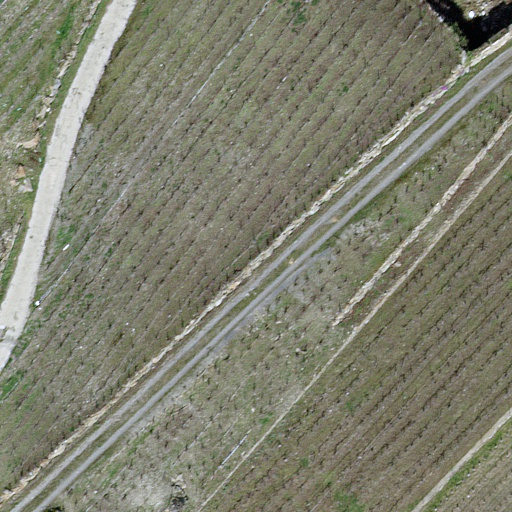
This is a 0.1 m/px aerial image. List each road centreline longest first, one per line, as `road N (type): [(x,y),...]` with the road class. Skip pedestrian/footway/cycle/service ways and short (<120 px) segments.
road 1 (track): [(28,511),(511,67)]
road 2 (track): [(130,0),(63,138),(15,327),(0,352)]
